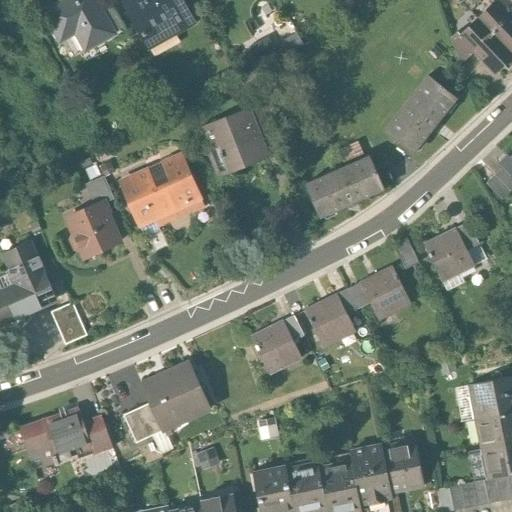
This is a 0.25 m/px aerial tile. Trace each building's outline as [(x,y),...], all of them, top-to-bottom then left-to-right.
[(59,42),(75,34),(88,26),(74,0),(59,0),(42,9),(59,42)] [(103,0),(74,0),(88,26),(75,34),(84,51),(120,32),(103,0)] [(199,22),(186,0),(122,0),(148,49),(199,22)] [(511,14),(497,0),(495,0),(478,17),(511,49),(511,14)] [(511,0),(497,0),(511,14),(511,0)] [(497,75),(511,59),(511,49),(478,17),(463,33),(480,48),(475,53),(497,75)] [(451,34),(464,63),(475,53),(480,48),(463,33),(460,27),(451,34)] [(385,130),(415,153),(461,93),(431,70),(385,130)] [(253,103),(197,125),(217,178),(274,156),(253,103)] [(185,148),(152,163),(178,219),(211,204),(185,148)] [(511,149),(501,160),(506,165),(489,181),(505,197),(511,190),(511,149)] [(375,152),(309,179),(323,214),(389,187),(375,152)] [(144,235),(178,219),(152,163),(118,179),(144,235)] [(107,197),(63,216),(83,262),(127,243),(107,197)] [(469,219),(422,246),(444,285),(481,264),(471,247),(482,241),(469,219)] [(0,326),(62,299),(35,238),(1,253),(13,281),(0,286),(0,326)] [(363,281),(374,302),(384,321),(417,303),(396,263),(363,281)] [(340,293),(351,314),(374,302),(363,281),(340,293)] [(340,293),(303,312),(323,350),(360,331),(351,314),(340,293)] [(70,340),(89,332),(81,311),(61,319),(70,340)] [(286,318),(251,335),(270,374),(305,358),(286,318)] [(216,412),(193,357),(140,378),(150,402),(125,413),(137,444),(216,412)] [(511,380),(471,388),(476,419),(511,412),(511,380)] [(81,403),(18,427),(35,471),(96,448),(98,453),(116,447),(103,414),(87,420),(81,403)] [(511,444),(511,412),(476,419),(482,450),(511,444)] [(416,435),(385,442),(396,494),(427,487),(416,435)] [(366,500),(396,494),(385,442),(355,448),(356,453),(366,500)] [(511,476),(511,444),(482,450),(488,481),(511,476)] [(368,511),(366,500),(356,453),(320,461),(331,511),(368,511)] [(261,511),(289,511),(300,510),(291,467),(289,459),(252,467),(261,511)] [(331,511),(320,461),(291,467),(300,510),(300,511),(331,511)] [(511,476),(488,481),(440,491),(444,511),(454,511),(511,500),(511,476)] [(238,511),(234,490),(200,496),(201,502),(203,511),(238,511)] [(203,511),(201,502),(172,508),(172,511),(203,511)]
